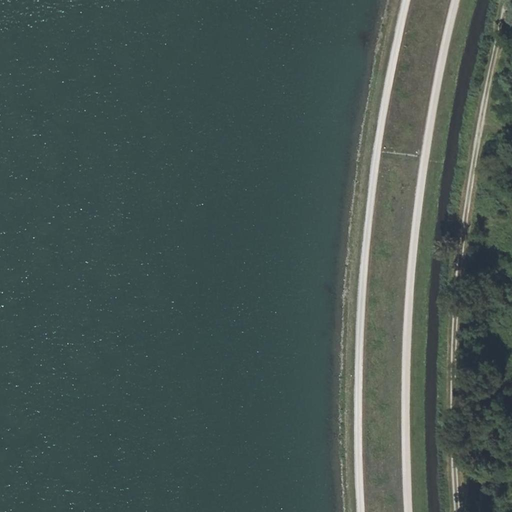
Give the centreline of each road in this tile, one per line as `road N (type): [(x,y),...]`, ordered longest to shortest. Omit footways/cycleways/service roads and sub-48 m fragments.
road 1 (track): [(508,0),(457,277),(457,511)]
road 2 (track): [(458,0),(409,272),(408,511)]
road 3 (track): [(362,511),(353,368),(367,191),(401,0)]
